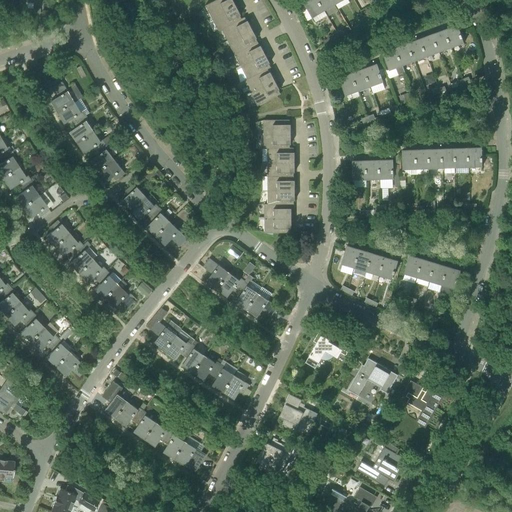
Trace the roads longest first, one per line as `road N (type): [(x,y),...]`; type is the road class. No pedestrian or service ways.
road 1 (residential): [(455,354),(502,174),(489,60),(469,0)]
road 2 (residential): [(311,286),(327,221),(327,135),(308,64),(274,0)]
road 3 (residential): [(46,455),(127,332),(220,221)]
road 4 (residential): [(202,511),(311,286)]
road 5 (residential): [(220,221),(157,155),(81,36)]
road 6 (residential): [(455,354),(311,286)]
road 7 (tertiary): [(431,511),(507,377)]
